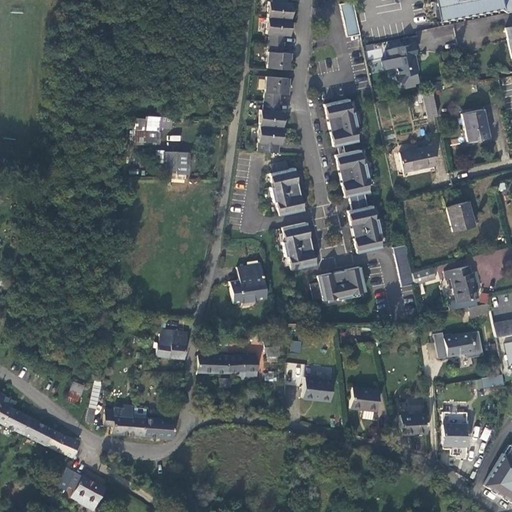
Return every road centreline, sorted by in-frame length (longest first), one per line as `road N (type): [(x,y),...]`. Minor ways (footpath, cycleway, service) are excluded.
road 1 (residential): [(251,0),(225,195),(195,327),(186,428)]
road 2 (residential): [(306,0),(299,71),(324,209),(344,259),(388,255),(401,315)]
road 3 (residential): [(186,428),(215,417),(294,420),(414,458),(504,511)]
road 4 (residential): [(0,371),(93,440),(159,453),(186,428)]
